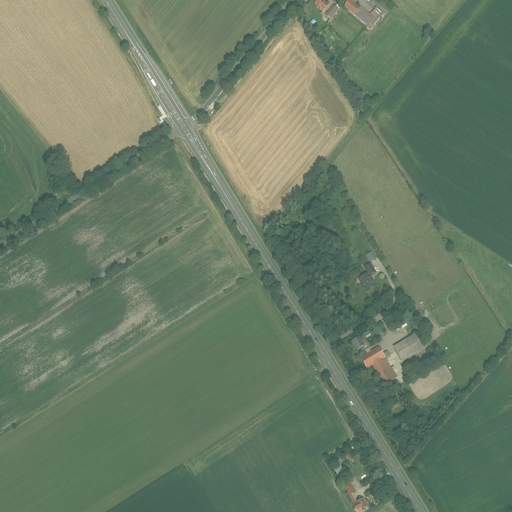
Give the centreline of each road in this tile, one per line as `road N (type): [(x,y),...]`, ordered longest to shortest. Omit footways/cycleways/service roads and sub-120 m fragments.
road 1 (primary): [(185,127),(420,511)]
road 2 (residential): [(0,244),(185,127)]
road 3 (tertiary): [(185,127),(294,0)]
road 4 (primary): [(106,0),(185,127)]
